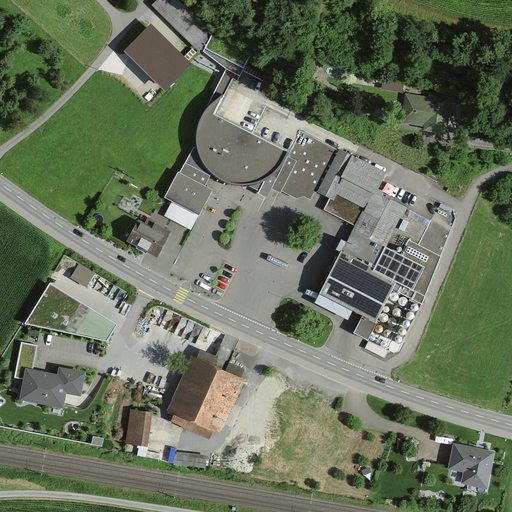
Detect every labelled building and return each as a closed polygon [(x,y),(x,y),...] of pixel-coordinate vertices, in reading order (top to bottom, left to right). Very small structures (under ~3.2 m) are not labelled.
[(179,0),(156,0),(152,5),(197,49),(213,32),(179,0)] [(151,23),(124,51),(165,91),(191,63),(151,23)] [(431,219),(372,189),(381,170),(304,132),(309,120),(267,99),(270,92),(228,71),(164,199),(198,216),(211,191),(203,187),(211,173),(265,200),(271,188),(296,200),(307,198),(313,192),(329,200),(324,210),(356,227),(320,294),(371,321),(387,290),(421,307),(458,221),(456,211),(440,203),(431,219)] [(383,80),(381,89),(403,93),(404,84),(383,80)] [(450,104),(404,96),(400,122),(421,125),(421,130),(444,134),(450,104)] [(139,217),(126,241),(154,257),(167,232),(139,217)] [(73,276),(88,285),(95,273),(81,264),(73,276)] [(91,306),(50,280),(27,319),(77,330),(91,306)] [(374,342),(394,348),(397,340),(376,334),(374,342)] [(244,375),(195,352),(168,410),(217,432),(244,375)] [(58,373),(26,367),(21,396),(63,403),(66,388),(80,391),(84,370),(60,365),(58,373)] [(251,463),(270,412),(295,422),(292,431),(347,451),(357,425),(260,388),(234,456),(251,463)] [(149,413),(130,411),(126,443),(144,445),(149,413)] [(491,453),(453,445),(449,468),(463,471),(461,482),(484,487),(491,453)] [(203,458),(175,455),(173,466),(202,469),(203,458)]
